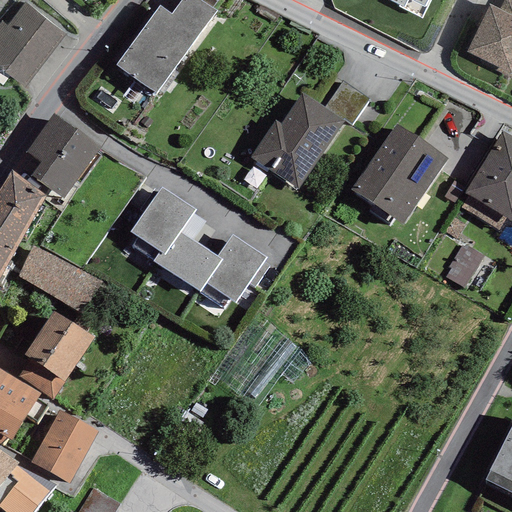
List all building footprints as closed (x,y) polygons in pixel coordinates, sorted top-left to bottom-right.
[(115,64),(127,73),(156,93),(217,11),(213,8),(201,0),(181,0),(171,14),(159,6),(115,64)] [(201,0),(213,8),(218,0),(201,0)] [(389,0),(399,5),(398,7),(421,19),(430,0),(389,0)] [(511,0),(503,0),(499,9),(511,15),(511,0)] [(66,35),(24,3),(7,26),(1,22),(0,23),(0,68),(25,88),(66,35)] [(489,4),(466,52),(498,68),(496,71),(511,79),(511,15),(499,9),(489,4)] [(324,107),(345,121),(352,125),(369,100),(343,82),(324,107)] [(255,161),(298,190),(345,121),(324,107),(302,92),(280,124),(275,121),(250,157),(255,161)] [(101,148),(53,114),(26,152),(40,162),(31,176),(64,200),(101,148)] [(397,125),(351,190),(402,225),(447,160),(397,125)] [(511,137),(503,132),(465,194),(511,221),(511,137)] [(0,276),(46,196),(10,170),(0,186),(0,276)] [(195,210),(161,188),(130,232),(160,251),(164,254),(180,232),(195,210)] [(217,257),(180,232),(164,254),(160,251),(152,261),(200,291),(205,283),(221,260),(217,257)] [(267,257),(232,235),(217,257),(221,260),(205,283),(236,304),(267,257)] [(483,257),(462,243),(448,266),(451,268),(445,277),(464,288),(483,257)] [(102,283),(32,246),(15,278),(86,315),(102,283)] [(94,338),(53,310),(23,354),(30,359),(18,377),(52,400),(94,338)] [(0,369),(0,443),(0,444),(6,437),(12,440),(41,394),(0,369)] [(97,432),(59,411),(30,463),(68,484),(97,432)] [(511,424),(485,479),(511,492),(511,424)] [(0,486),(16,464),(0,453),(0,486)] [(88,511),(121,511),(123,508),(98,494),(88,511)]
